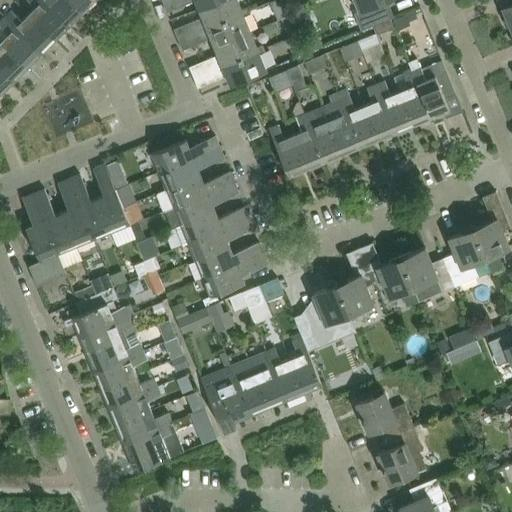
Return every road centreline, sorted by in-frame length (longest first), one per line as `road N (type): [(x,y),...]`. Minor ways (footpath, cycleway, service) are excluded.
road 1 (residential): [(0,185),(173,117),(186,103),(148,0)]
road 2 (residential): [(98,511),(0,263)]
road 3 (residential): [(283,261),(511,167)]
road 4 (residential): [(511,165),(444,0)]
road 5 (residential): [(208,499),(321,500),(353,492)]
